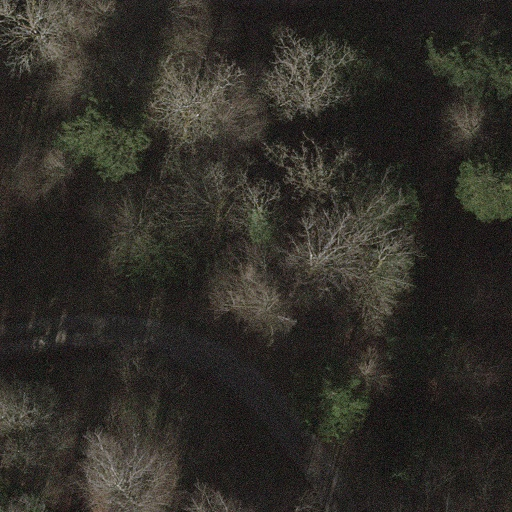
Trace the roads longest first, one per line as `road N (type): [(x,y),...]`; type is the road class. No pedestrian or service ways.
road 1 (track): [(0,345),(63,326),(156,332),(220,368),(283,421),(344,511)]
road 2 (track): [(286,0),(166,0)]
